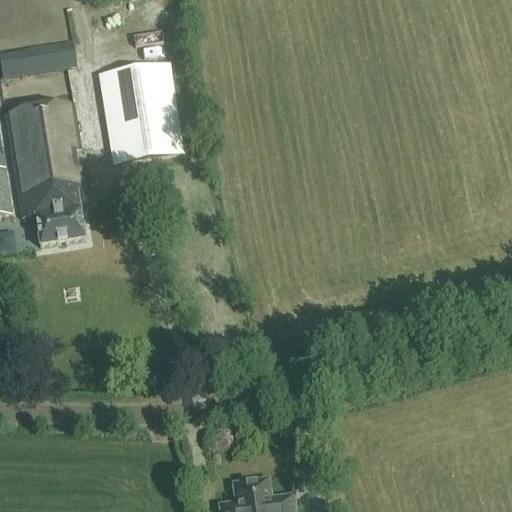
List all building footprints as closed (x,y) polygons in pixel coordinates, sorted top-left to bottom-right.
[(73,46),(0,59),(4,82),(77,69),(73,46)] [(101,80),(115,168),(183,157),(169,69),(101,80)] [(78,195),(87,193),(84,169),(77,170),(75,154),(81,153),(74,107),(6,118),(23,220),(36,219),(40,250),(86,243),(80,210),(81,210),(78,195)] [(6,172),(0,172),(0,219),(13,217),(6,172)] [(294,511),(293,501),(270,504),(268,485),(235,489),(238,508),(222,510),(221,511),(294,511)]
